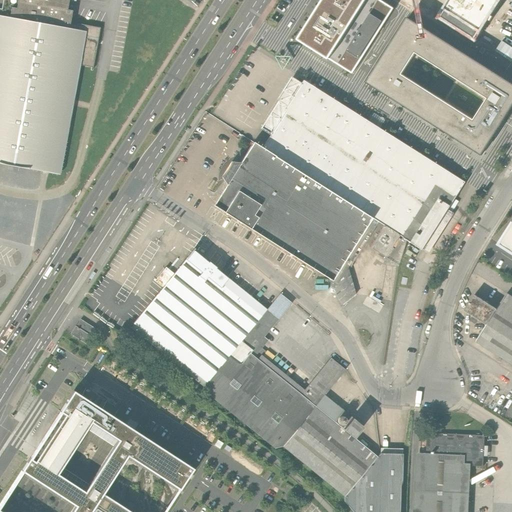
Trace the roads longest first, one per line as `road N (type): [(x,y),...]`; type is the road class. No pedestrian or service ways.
road 1 (unclassified): [(511,186),(449,292),(439,381),(408,398),(377,393),(341,331),(248,250),(134,183)]
road 2 (primary): [(223,0),(0,350)]
road 3 (primary): [(0,391),(134,183)]
road 4 (primary): [(134,183),(257,0)]
